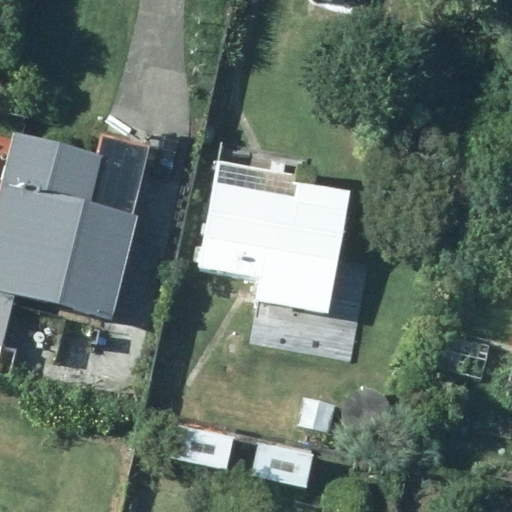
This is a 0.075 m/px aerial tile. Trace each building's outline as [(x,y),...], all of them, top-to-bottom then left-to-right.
[(147,146),(104,136),(99,155),(10,134),(0,177),(0,343),(11,296),(107,317),(147,146)] [(329,292),(348,195),(296,185),(293,198),(212,183),(196,267),(273,282),(271,295),(306,302),(309,289),(329,292)] [(452,332),(492,341),(501,309),(461,298),(452,332)] [(335,404),(307,400),(303,423),(332,427),(335,404)] [(233,442),(176,430),(166,477),(223,489),(233,442)] [(315,458),(256,446),(246,496),(305,507),(315,458)]
